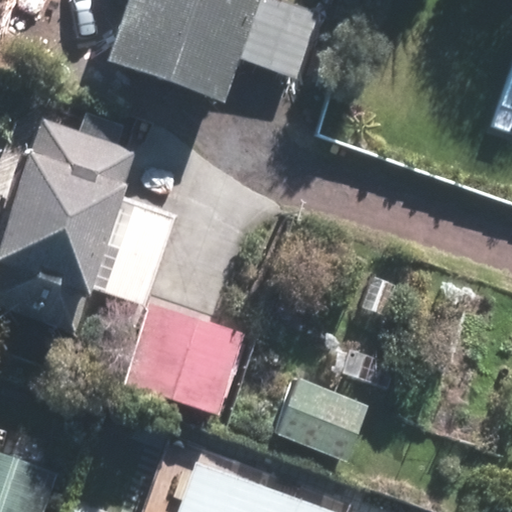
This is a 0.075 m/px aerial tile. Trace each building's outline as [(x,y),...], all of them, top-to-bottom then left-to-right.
[(250,0),(137,0),(117,59),(220,93),(250,0)] [(311,18),(270,4),(250,61),(291,75),(311,18)] [(128,155),(45,130),(0,277),(0,298),(77,322),(128,155)] [(218,404),(240,341),(154,311),(132,374),(218,404)] [(361,409),(298,383),(278,432),(341,458),(361,409)] [(0,511),(40,511),(51,478),(0,462),(0,511)] [(315,511),(191,468),(175,511),(315,511)]
